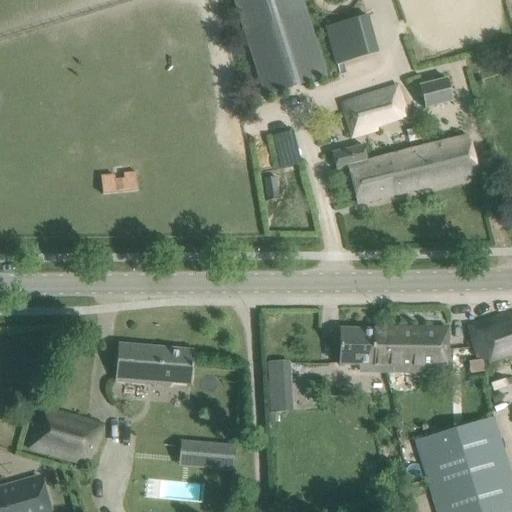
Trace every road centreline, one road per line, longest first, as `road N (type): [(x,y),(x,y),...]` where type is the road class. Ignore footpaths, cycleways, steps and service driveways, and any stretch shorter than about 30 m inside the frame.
road 1 (tertiary): [(0,285),(511,278)]
road 2 (track): [(259,511),(247,283)]
